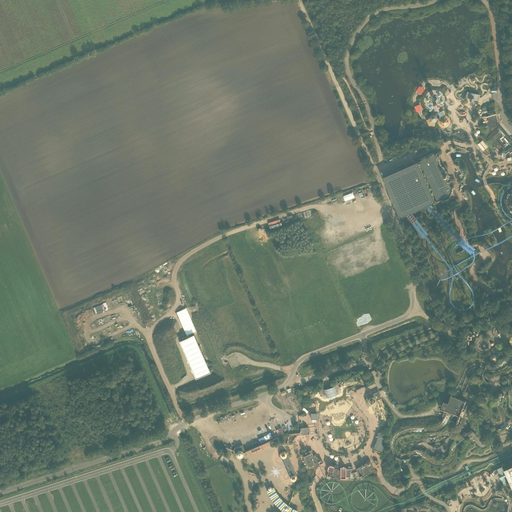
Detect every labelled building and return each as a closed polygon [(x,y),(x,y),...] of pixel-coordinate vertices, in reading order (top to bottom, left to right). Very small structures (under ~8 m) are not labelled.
[(432,101),(433,102),(429,106),(429,107),(429,108),(430,108),(431,108),(434,103),(435,103),(437,108),(438,108),(439,108),(439,107),(436,102),(437,102),(437,101),(443,102),(444,101),(443,101),(443,100),(437,100),(437,99),(440,94),(440,93),(439,93),(435,98),(432,92),(431,92),(430,93),(433,99),(427,98),(426,99),(426,100),(432,101)] [(475,101),(478,102),(479,101),(479,99),(480,98),(480,95),(467,92),(467,95),(465,99),(468,100),(469,100),(470,100),(474,101),(475,101)] [(437,112),(439,116),(439,117),(438,118),(437,122),(439,125),(441,127),(445,127),(448,126),(450,123),(450,120),(449,117),(446,115),(444,115),(443,114),(445,114),(444,111),(443,110),(442,111),(442,110),(438,112),(437,112)] [(433,112),(432,112),(432,113),(431,113),(428,117),(429,118),(428,119),(427,119),(426,119),(426,120),(429,126),(435,126),(435,122),(438,118),(436,114),(435,114),(435,112),(434,112),(433,112)] [(502,130),(499,126),(495,114),(485,117),(486,119),(485,119),(486,122),(487,124),(482,126),(484,134),(482,135),(485,139),(484,139),(489,145),(489,144),(494,150),(496,148),(503,156),(506,153),(508,151),(510,153),(511,151),(511,141),(504,133),(502,135),(500,132),(502,130)] [(483,140),(477,143),(481,150),(487,147),(483,140)] [(460,190),(461,190),(461,189),(456,189),(456,185),(462,185),(463,186),(463,185),(462,185),(454,184),(450,185),(447,178),(441,164),(452,159),(447,161),(446,157),(450,155),(439,160),(436,153),(382,177),(384,182),(400,218),(403,217),(406,215),(408,214),(427,206),(438,201),(442,199),(443,201),(443,200),(447,199),(449,198),(450,196),(454,194),(453,192),(452,190),(460,190)] [(141,277),(134,281),(141,294),(148,290),(141,277)] [(152,288),(156,286),(151,277),(147,279),(152,288)] [(179,341),(196,378),(211,372),(194,335),(186,338),(179,341)] [(365,399),(366,401),(366,403),(368,405),(370,405),(372,406),(374,406),(375,405),(377,404),(378,402),(378,401),(378,398),(381,397),(378,392),(378,390),(368,394),(367,395),(366,397),(365,399)] [(451,396),(448,403),(443,401),(440,408),(445,410),(446,405),(449,406),(453,397),(451,396)] [(455,397),(453,397),(449,406),(446,405),(445,410),(450,412),(452,413),(458,398),(455,397)] [(459,415),(460,413),(465,401),(463,400),(458,398),(452,413),(457,415),(459,415)] [(214,421),(211,422),(214,434),(263,418),(261,413),(264,412),(262,405),(231,415),(214,421)] [(455,424),(459,415),(457,415),(452,413),(445,410),(441,418),(451,422),(455,424)] [(382,453),(385,446),(382,445),(384,438),(383,438),(383,432),(381,432),(379,432),(377,432),(377,437),(376,443),(375,442),(372,450),(382,453)] [(250,449),(248,450),(250,455),(263,450),(262,446),(268,443),(268,441),(259,445),(261,448),(252,453),(250,449)] [(243,445),(234,448),(234,450),(235,451),(237,455),(238,457),(239,457),(241,457),(242,457),(243,455),(244,454),(243,452),(245,451),(243,445)] [(315,470),(316,469),(318,468),(317,467),(318,466),(319,465),(320,464),(323,463),(321,460),(320,460),(318,458),(316,456),(317,456),(314,453),(313,454),(314,455),(313,456),(311,451),(312,451),(311,449),(310,450),(307,451),(307,452),(304,453),(304,452),(303,453),(302,453),(302,454),(301,455),(302,457),(305,463),(307,469),(312,467),(314,469),(315,470)] [(247,453),(246,451),(245,451),(243,452),(244,454),(243,455),(242,457),(241,457),(239,457),(238,457),(237,455),(235,451),(234,450),(233,450),(232,453),(233,455),(234,458),(236,459),(239,460),(241,460),(243,459),(245,457),(246,455),(247,453)] [(288,473),(289,475),(291,479),(291,477),(292,476),(291,475),(293,474),(294,474),(296,475),(297,476),(294,469),(293,467),(292,465),(291,463),(290,460),(288,456),(287,454),(287,455),(287,456),(286,457),(284,458),(283,458),(281,457),(283,462),(284,465),(285,467),(286,468),(287,471),(288,473)] [(366,462),(366,463),(364,464),(363,463),(361,465),(358,467),(356,468),(357,471),(359,474),(360,476),(359,476),(361,479),(364,477),(363,476),(370,473),(372,472),(371,471),(374,469),(372,466),(371,464),(371,463),(371,462),(370,461),(369,461),(368,461),(367,461),(367,462),(366,462)] [(511,464),(506,467),(503,469),(505,472),(506,476),(511,487),(511,488),(511,464)] [(338,479),(341,479),(341,470),(337,470),(338,468),(334,467),(334,466),(329,465),(328,469),(328,470),(327,475),(332,477),(336,478),(336,479),(338,479)] [(271,487),(270,487),(270,486),(269,487),(268,488),(268,489),(266,491),(268,496),(272,502),(277,507),(282,511),(297,511),(299,510),(293,508),(288,505),(287,504),(284,502),(279,496),(276,492),(273,487),(271,487)]
